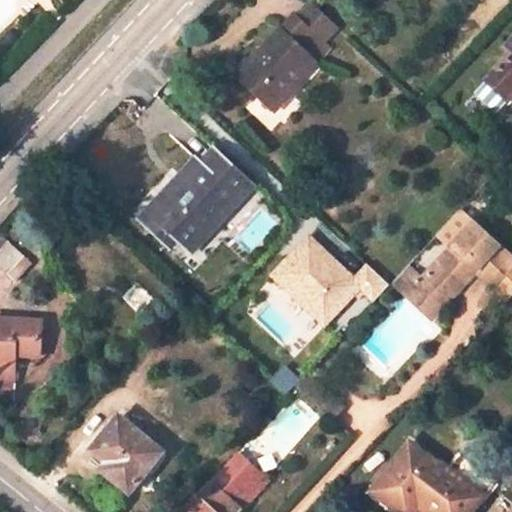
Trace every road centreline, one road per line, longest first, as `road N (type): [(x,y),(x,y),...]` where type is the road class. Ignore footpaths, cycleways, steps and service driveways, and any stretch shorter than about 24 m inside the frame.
road 1 (residential): [(0,187),(175,0)]
road 2 (residential): [(95,0),(0,99)]
